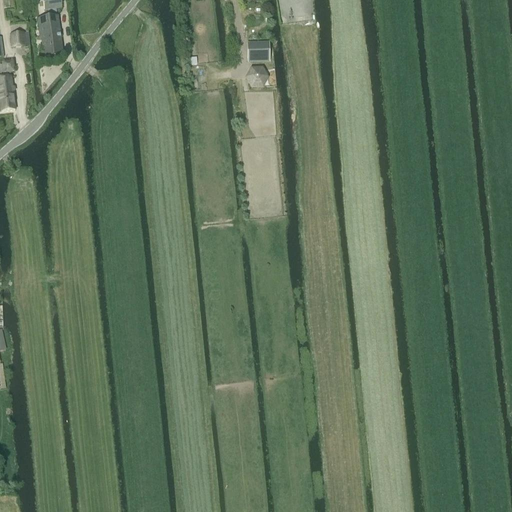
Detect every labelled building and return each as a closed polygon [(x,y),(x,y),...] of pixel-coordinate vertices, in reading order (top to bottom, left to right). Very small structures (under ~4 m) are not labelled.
[(63,55),(57,17),(56,10),(61,10),(59,0),(42,0),(43,12),(45,12),(46,18),(39,19),(40,29),(38,29),(40,37),(42,37),(45,58),(63,55)] [(28,33),(23,34),(10,35),(11,49),(25,47),(30,46),(28,33)] [(248,62),(269,61),(268,45),(248,45),(248,62)] [(0,78),(0,112),(15,111),(11,78),(10,78),(9,73),(14,72),(12,62),(2,63),(3,66),(0,66),(0,75),(0,79),(0,78)] [(246,79),(252,88),(262,88),(267,79),(261,70),(251,70),(246,79)]
